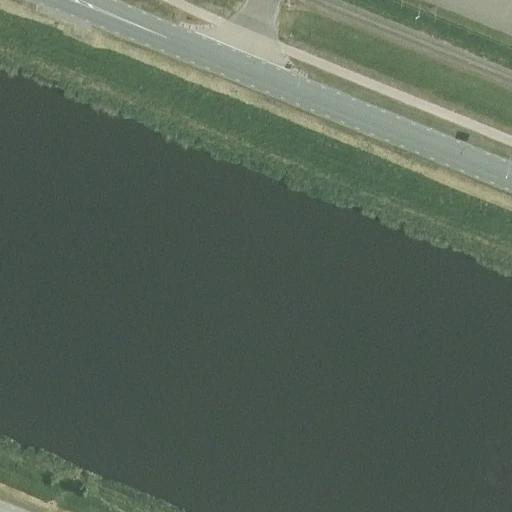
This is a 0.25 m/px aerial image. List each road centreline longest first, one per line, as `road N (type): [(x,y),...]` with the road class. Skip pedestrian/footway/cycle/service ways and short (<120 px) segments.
road 1 (tertiary): [(511,177),(238,65)]
road 2 (tertiary): [(238,65),(78,0)]
